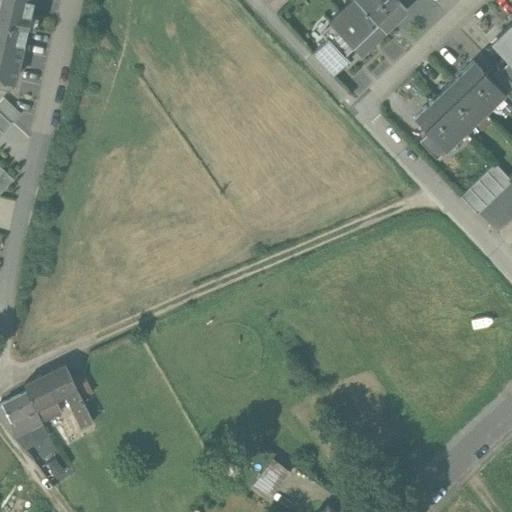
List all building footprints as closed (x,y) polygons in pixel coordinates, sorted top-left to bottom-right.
[(13,80),(30,0),(0,0),(0,76),(12,79),(13,80)] [(327,39),(344,56),(353,47),(360,55),(385,31),(354,0),(349,0),(328,21),(330,24),(320,34),(326,40),(327,39)] [(354,0),(385,31),(406,10),(396,1),(397,0),(396,0),(354,0)] [(511,26),(510,25),(490,44),(507,63),(511,67),(511,26)] [(332,76),(348,61),(344,56),(327,39),(326,40),(311,54),(332,76)] [(484,113),(504,94),(489,78),(482,71),(472,61),(452,80),(484,113)] [(511,67),(507,63),(500,70),(496,67),(496,68),(498,70),(511,84),(511,67)] [(510,99),(511,97),(511,84),(498,70),(489,78),(504,94),(510,99)] [(0,88),(10,91),(12,79),(0,76),(0,88)] [(464,132),(484,113),(452,80),(433,99),(464,132)] [(20,113),(2,97),(0,99),(0,110),(12,122),(20,113)] [(444,151),(464,132),(433,99),(413,118),(422,128),(427,134),(444,151)] [(0,135),(10,124),(0,114),(0,135)] [(435,159),(444,151),(427,134),(419,142),(435,159)] [(486,172),(502,189),(511,181),(494,164),(486,172)] [(0,191),(12,178),(0,166),(0,191)] [(477,180),(494,197),(502,189),(486,172),(477,180)] [(477,180),(469,188),(485,206),(494,197),(477,180)] [(485,206),(469,188),(460,197),(477,214),(485,206)] [(27,392),(28,392),(37,408),(66,394),(83,429),(94,424),(64,365),(24,385),(27,392)] [(27,392),(0,406),(0,412),(13,438),(44,423),(36,408),(37,408),(28,392),(27,392)]
